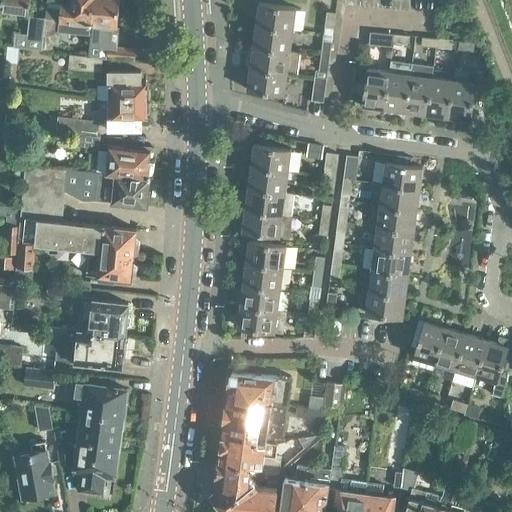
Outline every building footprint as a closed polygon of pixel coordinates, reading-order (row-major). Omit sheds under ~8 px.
[(1,8),(21,11),(22,2),(30,3),(29,0),(1,0),(1,2),(1,3),(1,8)] [(72,0),(72,4),(61,3),(61,0),(45,0),(43,18),(39,48),(55,49),(56,42),(60,43),(61,29),(89,33),(90,24),(89,24),(91,0),(72,0)] [(91,0),(89,24),(90,24),(91,24),(88,55),(102,57),(106,57),(113,58),(135,60),(136,48),(115,46),(119,0),(91,0)] [(260,2),(257,26),(293,31),(296,8),(260,2)] [(325,27),(334,28),(336,13),(326,12),(325,27)] [(20,46),(39,48),(43,18),(30,16),(28,33),(14,31),(13,45),(20,46)] [(454,20),(447,19),(446,27),(454,28),(454,20)] [(254,47),(290,52),(293,31),(257,26),(254,47)] [(394,43),(395,34),(371,32),(369,44),(393,46),(394,43)] [(409,45),(410,36),(395,34),(394,43),(409,45)] [(422,46),(437,47),(438,38),(423,37),(422,46)] [(438,38),(437,47),(452,48),(452,40),(438,38)] [(330,57),(332,41),(323,40),(320,56),(330,57)] [(20,46),(13,45),(8,44),(6,58),(19,59),(20,46)] [(254,47),(251,69),(287,74),(290,52),(254,47)] [(102,57),(88,55),(69,53),(69,66),(101,70),(102,57)] [(327,79),(330,57),(320,56),(317,78),(327,79)] [(390,71),(385,108),(407,111),(414,65),(392,62),(390,71)] [(414,65),(407,111),(428,114),(433,77),(434,68),(414,65)] [(368,68),(363,105),(385,108),(390,71),(368,68)] [(112,102),(150,101),(151,101),(151,97),(150,97),(150,88),(146,84),(146,80),(141,80),(141,70),(108,69),(108,86),(112,86),(112,102)] [(286,81),(287,74),(251,69),(248,89),(285,94),(286,81)] [(433,77),(428,114),(448,116),(453,80),(433,77)] [(312,100),(324,101),(327,79),(317,78),(315,78),(312,100)] [(473,107),(485,108),(488,84),(453,80),(448,116),(471,119),(473,107)] [(149,110),(150,101),(112,102),(112,117),(109,117),(109,127),(141,128),(142,117),(147,117),(147,113),(149,110)] [(502,109),(492,113),(498,128),(508,123),(502,109)] [(77,134),(98,135),(98,121),(58,117),(57,131),(77,134)] [(98,135),(77,134),(76,145),(100,147),(101,135),(98,135)] [(110,144),(107,172),(149,176),(150,176),(150,173),(149,173),(151,160),(150,160),(151,147),(135,145),(135,147),(110,144)] [(252,167),(288,171),(291,149),(255,144),(252,167)] [(326,176),(336,177),(339,154),(326,152),(323,172),(327,173),(326,176)] [(344,178),(352,179),(353,176),(356,176),(359,156),(347,154),(344,178)] [(386,161),(383,185),(420,190),(423,166),(386,161)] [(65,205),(66,190),(83,199),(96,199),(99,171),(69,167),(26,163),(23,200),(65,205)] [(285,193),(285,192),(288,171),(252,167),(249,188),(285,193)] [(147,205),(150,176),(149,176),(107,172),(99,171),(96,199),(113,200),(113,201),(147,205)] [(324,191),(333,192),(336,177),(326,176),(324,191)] [(350,195),(352,179),(344,178),(342,194),(341,200),(349,201),(350,195)] [(420,190),(383,185),(380,207),(417,212),(420,190)] [(246,210),(294,216),(297,194),(285,192),(285,193),(249,188),(246,210)] [(63,220),(65,205),(23,200),(21,215),(63,220)] [(347,222),(349,207),(349,201),(341,200),(340,206),(338,221),(347,222)] [(323,204),(321,219),(330,220),(332,205),(323,204)] [(380,207),(377,228),(414,233),(417,212),(380,207)] [(246,210),(243,231),(291,237),(294,216),(246,210)] [(137,228),(63,220),(21,215),(21,225),(19,242),(36,244),(80,248),(134,254),(134,253),(139,251),(140,241),(136,238),(137,228)] [(319,233),(328,234),(330,220),(321,219),(319,233)] [(344,243),(347,222),(338,221),(336,236),(335,242),(344,243)] [(19,244),(19,242),(21,225),(9,223),(7,243),(19,244)] [(414,233),(377,228),(375,249),(411,254),(414,233)] [(250,240),(247,263),(283,268),(286,245),(250,240)] [(33,269),(36,244),(19,242),(19,244),(18,255),(16,268),(33,269)] [(334,249),(332,265),(341,266),(343,250),(344,243),(335,242),(334,249)] [(19,244),(7,243),(6,254),(18,255),(19,244)] [(134,254),(80,248),(77,273),(101,275),(101,279),(112,281),(112,277),(131,279),(132,278),(136,276),(137,265),(133,262),(134,254)] [(375,249),(372,271),(408,276),(411,254),(375,249)] [(316,255),(314,271),(323,272),(325,257),(316,255)] [(247,263),(244,284),(280,289),(283,268),(247,263)] [(332,265),(330,279),(339,280),(341,266),(332,265)] [(312,286),(321,287),(323,272),(314,271),(312,286)] [(372,271),(369,292),(406,297),(408,276),(372,271)] [(12,283),(0,281),(0,306),(10,307),(12,283)] [(78,320),(77,330),(77,331),(126,336),(126,335),(125,335),(126,326),(130,323),(130,316),(127,313),(128,303),(89,299),(90,288),(47,283),(46,291),(53,299),(63,300),(69,294),(83,295),(81,320),(78,320)] [(244,284),(241,306),(277,310),(277,309),(280,289),(244,284)] [(337,293),(328,292),(326,308),(335,309),(337,293)] [(403,317),(406,297),(369,292),(366,313),(403,317)] [(310,299),(308,315),(318,316),(320,300),(310,299)] [(287,310),(277,309),(277,310),(241,306),(238,327),(284,333),(287,310)] [(315,337),(316,330),(318,316),(308,315),(305,337),(315,337)] [(413,356),(434,362),(444,327),(424,321),(413,356)] [(77,330),(66,328),(66,330),(43,327),(42,338),(57,341),(55,359),(122,367),(123,358),(125,358),(127,342),(125,342),(126,336),(77,331),(77,330)] [(464,333),(444,327),(434,362),(454,368),(464,333)] [(454,368),(475,375),(485,339),(464,333),(454,368)] [(497,343),(485,339),(475,375),(496,381),(492,394),(503,397),(506,387),(509,353),(506,352),(508,344),(507,338),(500,336),(497,343)] [(0,362),(21,365),(24,347),(23,347),(0,344),(0,362)] [(256,368),(257,359),(241,359),(240,366),(256,368)] [(26,366),(24,384),(53,388),(55,369),(26,366)] [(232,371),(229,398),(273,404),(273,402),(289,404),(311,407),(312,405),(291,402),(292,391),(286,390),(287,377),(232,371)] [(341,407),(343,383),(326,381),(323,405),(334,406),(341,407)] [(81,413),(125,419),(127,404),(125,404),(127,388),(77,382),(75,395),(83,396),(81,413)] [(424,400),(427,392),(412,387),(410,395),(424,400)] [(441,396),(427,392),(424,400),(439,404),(441,396)] [(270,425),(273,404),(229,398),(223,437),(264,443),(264,441),(276,443),(281,442),(283,427),(270,425)] [(453,400),(451,408),(466,412),(468,404),(453,400)] [(324,409),(311,407),(289,404),(287,416),(323,421),(324,409)] [(54,427),(50,407),(35,405),(40,430),(54,427)] [(81,413),(77,444),(119,450),(120,444),(121,429),(123,430),(125,419),(81,413)] [(479,427),(472,425),(470,433),(477,435),(479,427)] [(115,477),(119,450),(77,444),(71,443),(68,430),(55,431),(60,465),(76,463),(75,472),(81,473),(80,489),(85,490),(85,492),(97,493),(98,491),(102,492),(104,476),(115,477)] [(511,433),(504,431),(500,442),(511,445),(511,433)] [(280,455),(281,442),(276,443),(264,441),(264,443),(223,437),(220,461),(253,466),(254,464),(282,468),(284,455),(280,455)] [(33,451),(16,454),(23,496),(27,495),(28,498),(38,496),(38,493),(54,490),(53,479),(54,479),(51,460),(50,460),(46,440),(32,443),(33,451)] [(339,506),(342,479),(346,448),(336,446),(331,480),(328,505),(339,506)] [(215,495),(220,501),(252,479),(254,479),(252,476),(253,466),(220,461),(218,478),(217,478),(215,495)] [(284,475),(280,511),(303,511),(310,466),(298,464),(297,476),(284,475)] [(310,466),(303,511),(327,511),(328,505),(331,480),(320,479),(322,467),(310,466)] [(405,470),(403,490),(411,492),(412,491),(413,487),(416,488),(420,474),(405,470)] [(401,471),(395,471),(393,486),(399,487),(401,471)] [(441,494),(435,511),(461,511),(464,500),(456,498),(459,482),(447,478),(441,494)] [(260,485),(254,479),(252,479),(220,501),(223,505),(222,505),(228,511),(274,511),(278,487),(260,485)] [(360,511),(364,482),(342,479),(339,506),(337,511),(360,511)] [(364,482),(360,511),(388,511),(389,511),(392,511),(395,495),(383,494),(384,484),(364,482)] [(435,511),(441,494),(416,488),(413,487),(412,491),(411,492),(405,511),(435,511)] [(496,511),(498,504),(485,501),(487,494),(472,490),(466,501),(464,500),(461,511),(496,511)]
